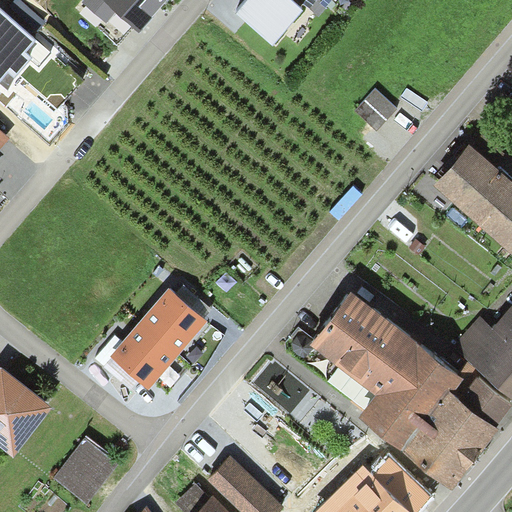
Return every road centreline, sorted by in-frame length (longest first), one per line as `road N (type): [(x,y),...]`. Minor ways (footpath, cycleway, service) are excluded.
road 1 (residential): [(161,445),(511,46)]
road 2 (residential): [(0,231),(200,0)]
road 3 (residential): [(161,445),(0,322)]
